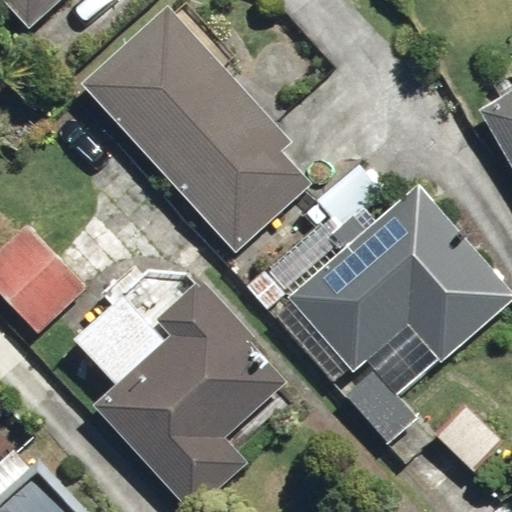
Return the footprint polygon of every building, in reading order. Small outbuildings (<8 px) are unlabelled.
[(11,0),(40,31),(72,0),(11,0)] [(170,9),(85,85),(237,253),(322,176),(170,9)] [(511,164),(511,99),(482,119),(511,164)] [(290,301),(361,380),(348,392),(391,440),(420,413),(407,398),(511,303),(511,287),(419,184),(290,301)] [(32,225),(0,254),(0,291),(43,337),(93,291),(32,225)] [(121,384),(96,406),(167,485),(191,511),(196,511),(252,462),(228,436),(290,380),(287,376),(201,280),(176,303),(152,277),(82,341),(121,384)] [(469,408),(439,437),(475,474),(505,444),(469,408)] [(0,511),(93,511),(45,461),(36,470),(17,451),(0,467),(0,511)]
